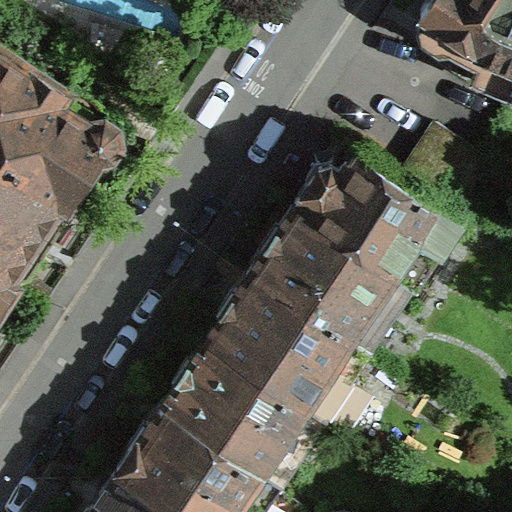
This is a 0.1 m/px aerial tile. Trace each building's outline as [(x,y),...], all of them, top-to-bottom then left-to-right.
[(439,49),(451,47),(479,62),(472,76),(511,93),(511,92),(511,0),(425,0),(421,7),(425,10),(416,24),(418,25),(421,37),(439,49)] [(119,119),(105,109),(90,112),(65,95),(70,87),(0,40),(0,155),(68,200),(94,161),(99,153),(113,151),(123,136),(119,119)] [(486,152),(436,119),(399,174),(457,212),(458,209),(466,197),(486,152)] [(457,212),(399,174),(345,137),(332,157),(316,161),(308,173),(308,177),(304,183),(294,199),(417,282),(464,213),(458,209),(457,212)] [(68,200),(0,155),(0,275),(13,284),(17,277),(28,273),(44,249),(65,218),(64,207),(68,200)] [(417,282),(294,199),(279,221),(277,220),(269,231),(262,242),(264,244),(249,266),(371,347),(415,284),(417,282)] [(204,332),(327,414),(371,347),(249,266),(235,288),(232,286),(223,300),(218,308),(220,310),(204,332)] [(0,302),(13,284),(0,275),(0,302)] [(204,332),(190,354),(188,353),(177,370),(173,375),(175,377),(160,399),(283,481),(327,414),(204,332)] [(129,442),(131,443),(116,466),(185,511),(261,511),(283,481),(160,399),(146,421),(144,420),(134,434),(129,442)] [(83,511),(185,511),(116,466),(90,505),(88,505),(84,510),(83,511)]
